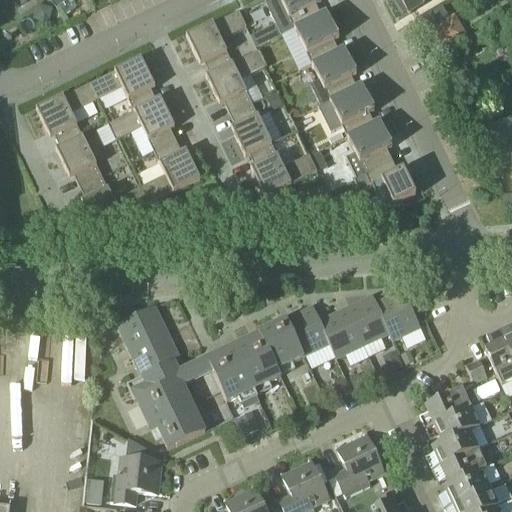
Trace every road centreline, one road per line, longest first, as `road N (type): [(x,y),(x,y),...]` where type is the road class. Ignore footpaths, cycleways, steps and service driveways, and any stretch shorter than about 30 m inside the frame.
road 1 (residential): [(462,258),(0,291)]
road 2 (residential): [(462,258),(454,205),(356,0)]
road 3 (residential): [(182,511),(192,491),(387,410)]
road 4 (residential): [(151,21),(235,200)]
road 5 (residential): [(151,21),(0,92)]
road 6 (residential): [(0,95),(65,231)]
